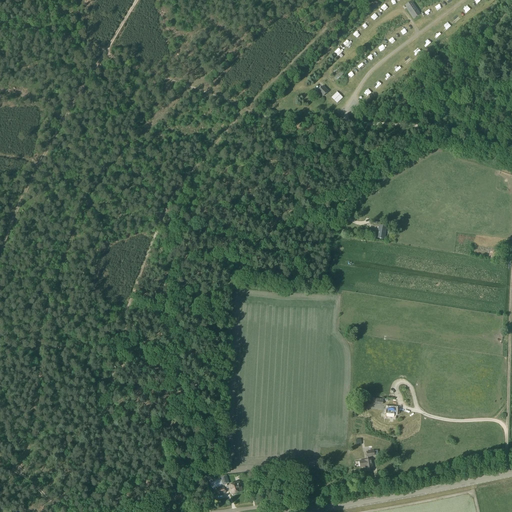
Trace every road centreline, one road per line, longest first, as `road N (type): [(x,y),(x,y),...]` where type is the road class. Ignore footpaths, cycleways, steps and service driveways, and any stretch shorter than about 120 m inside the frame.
road 1 (track): [(511,150),(434,126),(261,115),(101,48),(0,20)]
road 2 (track): [(188,511),(204,462),(191,340),(234,274),(267,246),(269,227),(311,193),(370,123)]
road 3 (track): [(70,511),(98,490),(99,428),(111,402),(115,349),(162,213),(246,108)]
road 4 (unclassified): [(216,511),(506,460)]
road 5 (track): [(0,246),(27,183),(136,0)]
road 6 (tertiary): [(298,511),(509,473)]
road 7 (track): [(506,460),(511,264)]
road 8 (unknown): [(345,121),(370,71),(462,0)]
road 9 (track): [(359,223),(348,215),(357,200),(453,138)]
